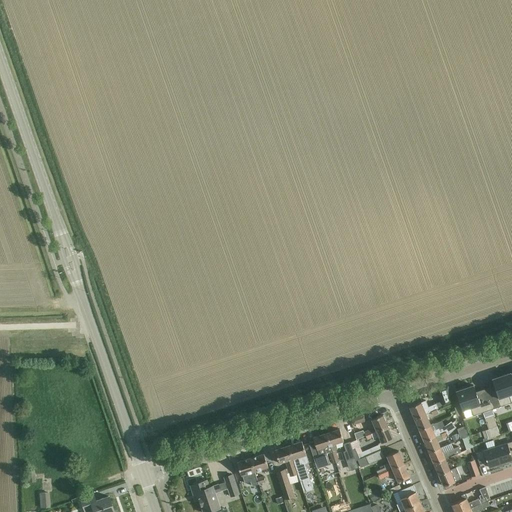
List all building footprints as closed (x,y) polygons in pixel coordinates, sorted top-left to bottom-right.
[(495,385),(486,388),(493,409),(511,403),(509,395),(511,394),(511,375),(511,373),(493,379),(495,385)] [(448,385),(438,389),(443,405),(454,402),(448,385)] [(474,385),(457,391),(463,410),(466,418),(474,416),(493,409),(486,388),(476,392),(474,385)] [(409,407),(414,418),(426,414),(438,408),(436,403),(428,407),(425,400),(409,407)] [(426,414),(414,418),(419,430),(431,425),(426,414)] [(493,414),(485,417),(489,429),(486,430),(489,439),(500,435),(493,414)] [(371,420),(376,431),(387,426),(383,415),(371,420)] [(358,416),(351,418),(353,425),(360,422),(358,416)] [(431,425),(419,430),(424,441),(436,436),(441,434),(447,431),(448,435),(456,427),(453,422),(450,422),(444,427),(442,421),(431,425)] [(381,443),(383,442),(392,438),(387,426),(376,431),(372,433),(366,435),(368,440),(373,438),(374,439),(379,437),(381,443)] [(463,437),(469,434),(465,426),(458,429),(461,438),(463,437)] [(331,457),(337,455),(335,451),(337,450),(335,444),(343,441),(339,429),(327,433),(332,451),(329,452),(331,457)] [(332,451),(327,433),(313,438),(314,441),(309,443),(312,453),(317,469),(330,464),(327,453),(329,452),(333,464),(339,462),(337,455),(331,457),(329,452),(332,451)] [(473,447),(469,435),(469,434),(463,437),(468,449),(473,447)] [(436,436),(424,441),(429,452),(440,447),(436,436)] [(511,441),(496,447),(502,465),(510,463),(509,461),(511,460),(511,456),(511,455),(511,441)] [(302,442),(288,446),(298,475),(300,481),(303,491),(313,488),(305,464),(309,462),(306,455),(305,451),(303,445),(302,442)] [(344,444),(346,451),(344,451),(347,461),(355,458),(353,450),(353,449),(351,442),(344,444)] [(440,447),(429,452),(434,464),(445,459),(451,456),(457,454),(459,453),(461,452),(459,447),(454,449),(451,443),(440,447)] [(357,460),(365,457),(381,450),(379,445),(359,454),(356,448),(353,449),(353,450),(355,458),(356,458),(357,460)] [(288,446),(275,450),(278,460),(279,463),(286,461),(288,469),(277,472),(285,496),(286,500),(295,497),(287,474),(290,473),(291,477),(298,475),(288,446)] [(496,447),(476,453),(480,466),(488,464),(489,468),(493,466),(494,468),(502,465),(496,447)] [(384,458),(381,450),(365,457),(368,464),(384,458)] [(376,471),(378,475),(379,474),(404,464),(398,451),(387,456),(389,462),(383,465),(384,467),(376,471)] [(264,454),(250,458),(255,471),(268,467),(264,454)] [(237,463),(240,472),(241,476),(243,475),(245,483),(251,481),(253,487),(259,485),(257,479),(255,471),(250,458),(237,463)] [(445,459),(434,464),(439,475),(450,470),(445,459)] [(472,476),(479,474),(475,461),(468,463),(472,476)] [(398,482),(398,481),(409,477),(404,464),(379,474),(381,479),(390,475),(391,477),(395,475),(398,482)] [(450,470),(439,475),(444,486),(453,482),(455,481),(461,478),(456,467),(450,470)] [(36,481),(36,471),(27,472),(28,482),(36,481)] [(203,511),(209,511),(214,510),(221,508),(216,493),(228,488),(231,496),(238,494),(232,475),(224,477),(226,482),(209,487),(207,480),(191,486),(196,500),(200,499),(203,511)] [(392,494),(397,492),(402,490),(400,485),(390,489),(392,494)] [(397,505),(400,511),(420,502),(413,485),(402,490),(397,492),(402,503),(397,505)] [(451,504),(454,511),(460,511),(491,499),(486,487),(480,490),(484,498),(480,500),(479,499),(469,503),(467,498),(464,499),(451,504)] [(50,493),(40,493),(42,508),(52,508),(50,493)] [(97,511),(114,511),(109,496),(96,501),(94,494),(83,498),(88,511),(96,509),(97,511)] [(460,511),(479,511),(484,510),(484,511),(485,511),(491,510),(488,501),(491,500),(491,499),(460,511)] [(400,511),(424,511),(420,502),(400,511)]
